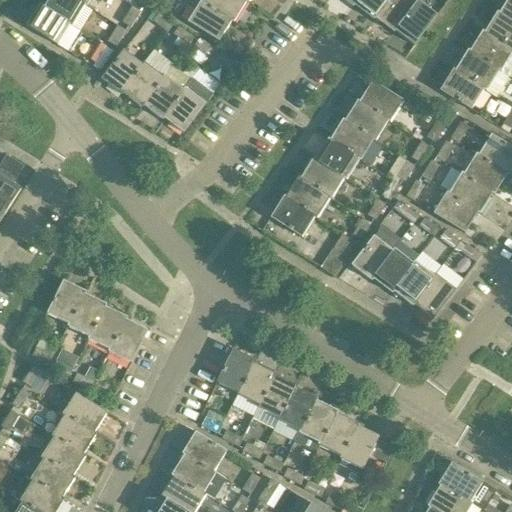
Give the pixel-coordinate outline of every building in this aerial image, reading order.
[(38,4),(37,5),(71,27),(83,7),(85,9),(86,8),(73,0),(43,0),(40,6),(38,4)] [(137,0),(135,5),(143,10),(149,0),(137,0)] [(164,0),(160,8),(168,12),(175,0),(164,0)] [(201,3),(234,25),(245,5),(247,6),(248,6),(239,0),(205,0),(203,4),(201,3)] [(340,0),(351,9),(358,0),(340,0)] [(354,7),(372,22),(388,0),(358,0),(351,9),(352,10),(354,7)] [(375,20),(393,34),(416,4),(416,3),(414,5),(407,0),(388,0),(372,22),(373,22),(375,20)] [(494,13),(494,14),(511,24),(511,0),(505,0),(497,14),(494,13)] [(234,25),(201,3),(188,25),(219,44),(231,24),(233,26),(234,25)] [(416,4),(393,34),(393,35),(395,33),(414,47),(436,19),(416,4)] [(71,27),(37,5),(24,26),(56,46),(69,26),(70,27),(71,27)] [(120,23),(128,28),(138,13),(130,8),(120,23)] [(480,32),(479,32),(511,52),(511,24),(494,14),(482,33),(480,32)] [(171,26),(157,15),(151,22),(166,33),(171,26)] [(106,43),(114,47),(123,32),(115,27),(106,43)] [(172,34),(187,45),(192,38),(177,27),(172,34)] [(465,51),(498,73),(510,53),(511,54),(511,52),(479,32),(467,52),(465,51)] [(192,47),(207,58),(212,51),(198,40),(196,41),(192,47)] [(85,58),(94,64),(104,48),(95,42),(85,58)] [(100,80),(120,95),(144,63),(143,63),(141,65),(122,50),(100,80)] [(450,70),(450,71),(483,92),(495,72),(497,74),(498,73),(465,51),(453,71),(450,70)] [(213,60),(229,72),(235,65),(219,53),(213,60)] [(122,93),(141,107),(164,76),(164,75),(162,77),(144,63),(120,95),(121,95),(122,93)] [(184,89),(161,120),(162,120),(163,119),(182,134),(219,85),(200,70),(185,89),(184,89)] [(483,92),(450,71),(437,93),(468,111),(481,91),(483,93),(483,92)] [(143,106),(161,120),(184,89),(184,88),(182,89),(164,76),(141,107),(141,108),(143,106)] [(357,102),(356,102),(389,123),(402,101),(371,82),(359,103),(357,102)] [(341,121),(372,140),(374,142),(386,123),(388,124),(389,123),(356,102),(345,122),(342,120),(341,121)] [(507,134),(511,125),(511,109),(499,128),(507,134)] [(418,110),(414,116),(419,119),(419,120),(420,120),(420,121),(420,122),(419,123),(419,124),(420,124),(420,125),(420,126),(420,127),(421,127),(421,128),(422,128),(422,129),(423,129),(424,130),(425,130),(426,130),(427,130),(428,129),(429,129),(430,129),(431,129),(431,130),(436,123),(436,122),(418,110)] [(328,142),(359,161),(372,140),(341,121),(328,142)] [(426,138),(434,143),(443,128),(436,123),(431,130),(426,138)] [(451,139),(459,144),(468,128),(460,123),(451,139)] [(475,155),(509,175),(511,170),(511,149),(490,136),(478,156),(475,155)] [(312,158),(312,159),(346,180),(357,161),(359,162),(359,161),(328,142),(326,140),(315,159),(312,158)] [(410,158),(418,163),(428,147),(420,142),(410,158)] [(436,158),(444,163),(454,148),(446,143),(436,158)] [(461,174),(460,175),(495,195),(506,175),(508,176),(509,175),(475,155),(463,175),(461,174)] [(0,181),(13,162),(3,156),(0,161),(0,181)] [(297,177),(297,178),(331,199),(343,179),(345,181),(346,180),(312,159),(300,178),(297,177)] [(396,177),(404,182),(413,166),(405,161),(396,177)] [(422,177),(429,182),(439,166),(432,161),(422,177)] [(13,162),(0,181),(0,217),(18,190),(10,185),(21,167),(13,162)] [(445,192),(445,193),(479,213),(491,194),(494,196),(495,195),(460,175),(448,193),(445,192)] [(283,196),(282,197),(316,218),(328,198),(330,200),(331,199),(297,178),(285,197),(283,196)] [(381,196),(389,201),(399,184),(391,180),(381,196)] [(407,197),(414,201),(423,185),(416,181),(407,197)] [(479,213),(445,193),(432,214),(464,233),(476,212),(479,214),(479,213)] [(316,218),(282,197),(269,218),(301,238),(313,217),(316,218)] [(367,215),(374,220),(384,204),(376,199),(367,215)] [(417,219),(403,207),(397,214),(412,226),(417,219)] [(352,234),(360,239),(370,223),(362,218),(352,234)] [(418,227),(433,239),(439,231),(423,220),(418,227)] [(439,240),(453,251),(459,244),(444,232),(439,240)] [(331,250),(340,255),(349,239),(341,234),(331,250)] [(350,267),(370,283),(393,251),(393,250),(391,252),(372,238),(350,267)] [(460,253),(475,264),(480,257),(465,246),(460,253)] [(373,281),(390,295),(414,264),(413,263),(412,265),(393,251),(370,283),(371,283),(373,281)] [(392,294),(411,308),(435,276),(434,276),(432,277),(414,264),(390,295),(391,295),(392,294)] [(435,276),(411,308),(412,308),(413,307),(432,320),(454,291),(435,276)] [(66,328),(67,329),(84,293),(62,282),(46,315),(67,326),(66,328)] [(87,341),(88,341),(106,306),(84,296),(85,294),(84,293),(67,329),(88,339),(87,341)] [(107,353),(108,354),(125,318),(106,308),(107,307),(106,306),(88,341),(108,351),(107,353)] [(125,318),(108,354),(131,366),(147,331),(125,320),(126,319),(125,318)] [(76,367),(80,356),(62,349),(58,360),(76,367)] [(31,358),(47,366),(51,358),(35,350),(31,358)] [(234,396),(235,397),(254,362),(231,350),(215,383),(236,393),(234,396)] [(52,371),(68,379),(72,371),(56,362),(52,371)] [(255,408),(256,409),(274,374),(254,364),(255,362),(254,362),(235,397),(256,407),(255,408)] [(22,385),(30,390),(40,373),(32,368),(22,385)] [(72,384),(88,392),(98,372),(90,368),(85,380),(76,375),(72,384)] [(274,431),(278,422),(277,421),(293,388),(294,389),(295,387),(274,376),(275,374),(274,374),(256,409),(257,409),(252,421),(274,431)] [(93,397),(110,405),(114,397),(97,388),(93,397)] [(296,433),(297,434),(315,399),(294,389),(293,388),(277,421),(278,422),(297,431),(296,433)] [(11,408),(19,413),(28,397),(21,392),(11,408)] [(75,394),(62,416),(95,437),(96,436),(94,435),(107,414),(75,394)] [(316,454),(319,447),(318,447),(335,414),(336,414),(337,412),(315,402),(316,400),(315,399),(297,434),(298,434),(294,443),(316,454)] [(0,428),(0,429),(8,434),(18,419),(9,414),(0,428)] [(337,459),(338,459),(357,425),(336,414),(335,414),(318,447),(319,447),(338,457),(337,459)] [(63,418),(51,438),(84,458),(85,457),(83,456),(95,437),(62,416),(61,417),(63,418)] [(200,428),(216,435),(220,427),(203,419),(200,428)] [(357,425),(338,459),(361,471),(377,437),(357,427),(358,425),(357,425)] [(194,432),(181,453),(214,475),(215,474),(213,472),(226,451),(194,432)] [(221,440),(237,448),(241,440),(225,432),(221,440)] [(52,440),(40,459),(74,480),(74,479),(72,478),(84,458),(51,438),(50,439),(52,440)] [(241,453),(257,460),(261,452),(245,444),(241,453)] [(182,455),(170,475),(204,496),(204,495),(202,493),(214,475),(181,453),(180,454),(182,455)] [(261,464),(277,473),(281,465),(265,457),(261,464)] [(42,461),(30,481),(63,502),(63,501),(62,500),(74,480),(40,459),(40,460),(42,461)] [(483,511),(496,491),(452,464),(438,486),(472,506),(483,511)] [(281,477),(298,485),(302,478),(285,469),(281,477)] [(240,491),(247,496),(258,479),(251,474),(240,491)] [(172,477),(160,496),(183,511),(193,511),(204,496),(170,475),(170,476),(172,477)] [(262,495),(270,500),(279,484),(271,479),(262,495)] [(31,483),(19,503),(33,511),(56,511),(63,502),(30,481),(29,482),(31,483)] [(302,490),(319,498),(323,490),(306,482),(302,490)] [(439,488),(427,508),(434,511),(468,511),(472,506),(438,486),(438,487),(439,488)] [(324,503),(340,511),(344,503),(328,495),(324,503)] [(161,499),(152,511),(183,511),(160,496),(159,497),(161,499)] [(325,511),(299,496),(289,511),(325,511)] [(230,511),(240,511),(247,501),(240,497),(230,511)] [(254,511),(264,511),(268,507),(260,502),(254,511)] [(33,511),(19,503),(18,504),(21,505),(16,511),(33,511)] [(340,511),(339,511),(360,511),(344,503),(340,511)]
